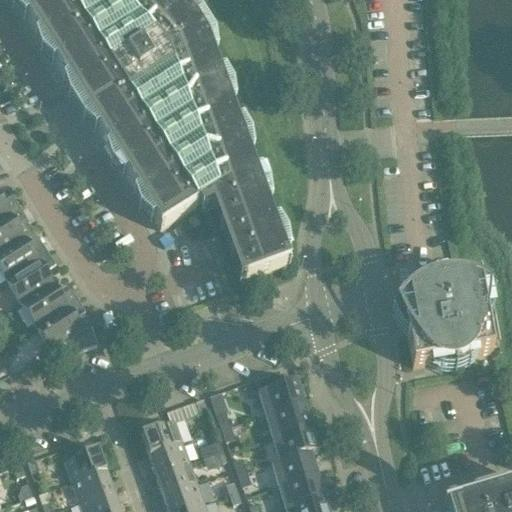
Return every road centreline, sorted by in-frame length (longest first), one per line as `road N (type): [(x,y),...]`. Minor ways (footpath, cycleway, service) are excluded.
road 1 (residential): [(137,301),(145,254),(0,22)]
road 2 (residential): [(137,301),(95,291),(9,158)]
road 3 (unclassified): [(329,179),(304,0)]
road 4 (residential): [(0,429),(162,371)]
road 5 (residential): [(162,371),(314,317)]
road 6 (residential): [(375,458),(382,362),(371,301)]
road 7 (residential): [(314,317),(334,391),(375,458)]
road 8 (residential): [(329,179),(313,227),(314,317)]
road 9 (residential): [(371,301),(365,260),(329,179)]
